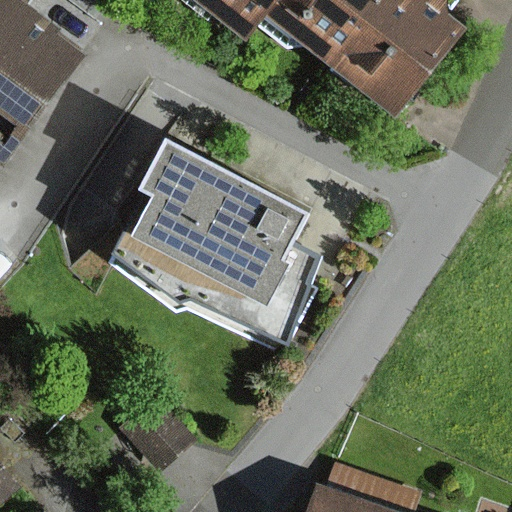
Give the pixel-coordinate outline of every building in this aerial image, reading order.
[(0,0),(0,164),(7,169),(90,57),(61,35),(65,30),(24,0),(0,0)] [(179,0),(210,24),(216,17),(249,43),(269,18),(282,0),(179,0)] [(282,0),(269,18),(338,72),(368,35),(358,27),(379,0),(282,0)] [(379,0),(358,27),(368,35),(338,72),(397,119),(469,29),(449,13),(446,0),(379,0)] [(298,244),(313,214),(170,140),(142,192),(148,195),(115,254),(181,305),(192,301),(291,348),(324,257),(298,244)] [(198,439),(157,395),(119,430),(160,474),(198,439)] [(14,511),(32,497),(0,460),(0,511),(14,511)] [(328,488),(318,485),(309,511),(411,511),(419,492),(336,464),(328,488)]
